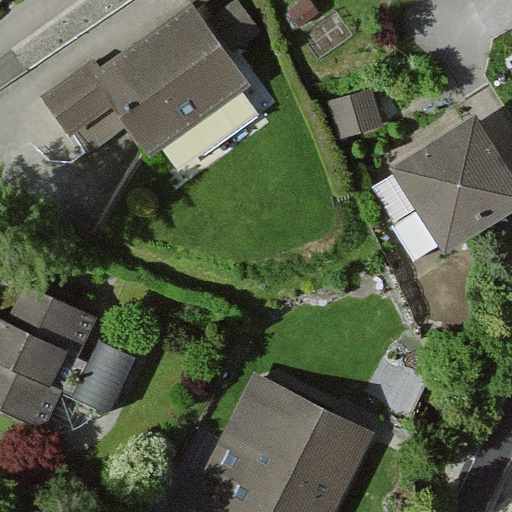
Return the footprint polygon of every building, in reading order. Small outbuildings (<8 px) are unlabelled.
[(244,2),(219,20),(240,48),(264,30),(244,2)] [(243,82),(188,11),(107,73),(97,60),(48,98),(92,155),(126,129),(147,156),(243,82)] [(370,91),(332,102),(339,128),(377,117),(370,91)] [(511,163),(475,107),(397,157),(446,232),(511,188),(511,163)] [(57,394),(42,386),(58,354),(70,360),(88,325),(21,292),(5,325),(0,322),(0,417),(36,435),(57,394)] [(333,511),(371,440),(250,377),(197,479),(218,490),(205,511),(333,511)]
